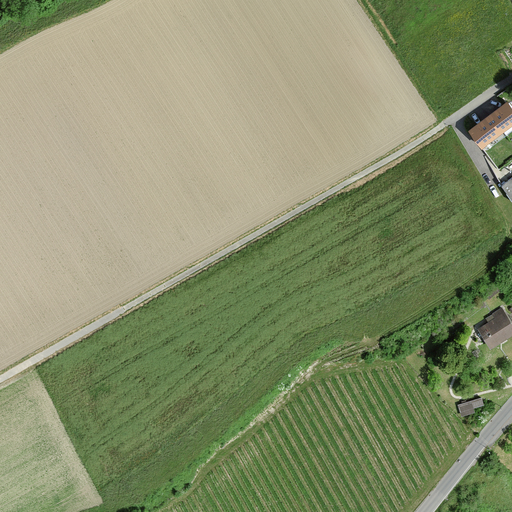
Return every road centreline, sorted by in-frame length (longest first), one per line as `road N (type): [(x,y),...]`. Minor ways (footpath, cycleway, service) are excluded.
road 1 (track): [(0,379),(448,121)]
road 2 (tertiary): [(511,407),(424,511)]
